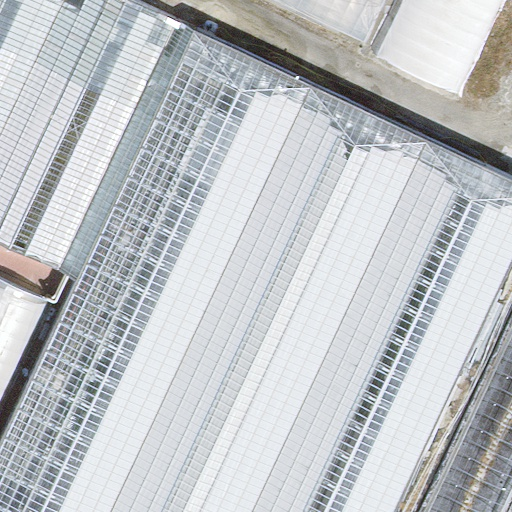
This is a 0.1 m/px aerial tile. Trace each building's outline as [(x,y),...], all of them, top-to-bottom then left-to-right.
[(196,25),(141,0),(0,0),(0,239),(79,277),(196,25)] [(332,0),(379,17),(385,0),(332,0)] [(472,90),(511,2),(511,0),(401,0),(380,48),(472,90)] [(111,511),(315,81),(196,25),(79,277),(0,443),(0,511),(111,511)] [(253,511),(431,136),(315,81),(111,511),(253,511)] [(397,511),(511,268),(511,174),(431,136),(253,511),(397,511)] [(504,511),(511,492),(511,402),(474,387),(425,511),(504,511)]
